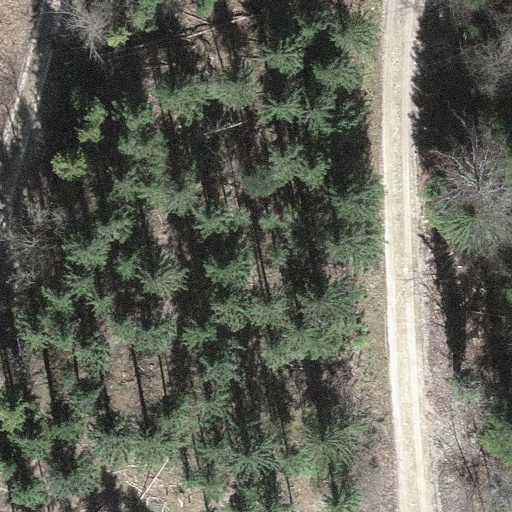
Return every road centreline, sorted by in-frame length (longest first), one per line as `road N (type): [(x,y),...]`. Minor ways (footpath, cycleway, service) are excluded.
road 1 (track): [(405,0),(395,154),(400,511)]
road 2 (track): [(58,0),(0,217)]
